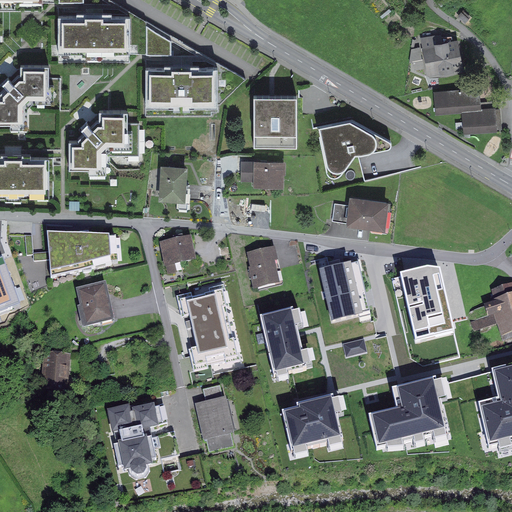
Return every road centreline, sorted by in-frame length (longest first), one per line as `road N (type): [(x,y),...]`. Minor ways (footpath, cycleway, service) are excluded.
road 1 (residential): [(147,222),(485,259),(511,238)]
road 2 (tertiary): [(511,186),(201,0)]
road 3 (residential): [(147,222),(187,415)]
road 4 (residential): [(0,211),(147,222)]
